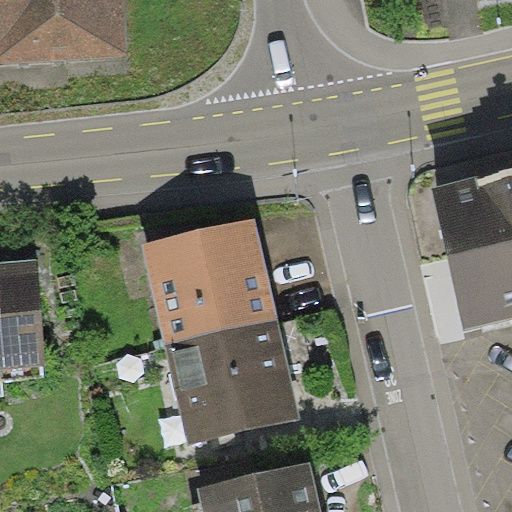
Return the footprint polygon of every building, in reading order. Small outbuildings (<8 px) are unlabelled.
[(124,0),(0,0),(0,63),(128,54),(124,0)] [(511,167),(506,169),(430,187),(447,259),(464,330),(511,318),(511,167)] [(143,243),(166,343),(278,317),(254,217),(143,243)] [(45,364),(35,257),(0,260),(0,367),(2,368),(45,364)] [(301,417),(278,317),(166,343),(189,443),(301,417)] [(203,511),(321,511),(310,462),(198,488),(203,511)]
